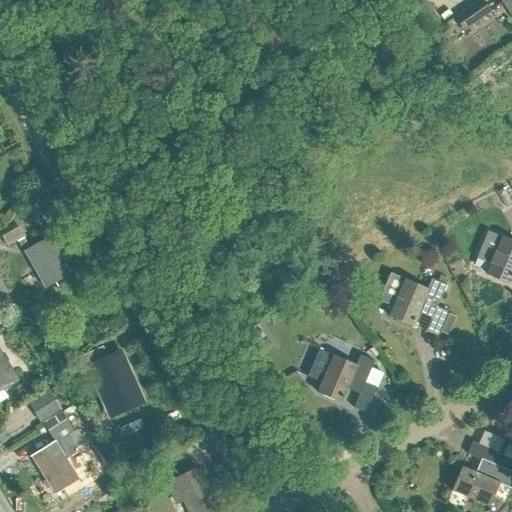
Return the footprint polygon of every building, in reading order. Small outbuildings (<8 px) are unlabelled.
[(481,0),(479,0),(476,3),(453,18),(462,31),(490,12),(481,0)] [(511,0),(499,0),(511,18),(511,0)] [(450,31),(446,24),(434,33),(439,39),(450,31)] [(464,94),(453,101),(461,111),(471,104),(464,94)] [(511,241),(487,230),(475,258),(489,264),(485,273),(509,283),(511,275),(511,241)] [(66,273),(47,239),(25,251),(42,281),(51,276),(53,281),(66,273)] [(439,275),(436,281),(430,278),(426,289),(389,273),(377,300),(391,306),(387,316),(411,326),(417,312),(430,318),(424,331),(436,336),(439,331),(446,313),(447,311),(436,306),(445,285),(444,284),(446,278),(439,275)] [(454,317),(446,313),(439,331),(447,334),(454,317)] [(0,333),(8,329),(0,316),(0,333)] [(259,359),(274,350),(266,337),(251,347),(259,359)] [(318,349),(306,376),(320,382),(316,392),(340,402),(346,388),(358,394),(352,407),(365,412),(376,387),(381,373),(370,368),(373,361),(359,354),(355,365),(318,349)] [(142,402),(120,351),(107,357),(88,365),(110,415),(142,402)] [(0,354),(0,387),(15,378),(0,354)] [(71,392),(50,400),(55,413),(77,405),(71,392)] [(54,444),(33,457),(43,474),(41,475),(49,487),(59,481),(62,486),(64,488),(68,494),(102,473),(75,431),(54,444)] [(23,457),(43,448),(38,437),(19,446),(23,457)] [(511,472),(492,464),(497,452),(471,441),(466,454),(480,460),(474,472),(461,466),(451,490),(487,506),(497,483),(511,489),(511,472)] [(511,446),(507,444),(502,455),(511,459),(511,446)] [(189,511),(216,511),(197,469),(174,480),(174,481),(167,484),(175,502),(183,498),(189,511)]
